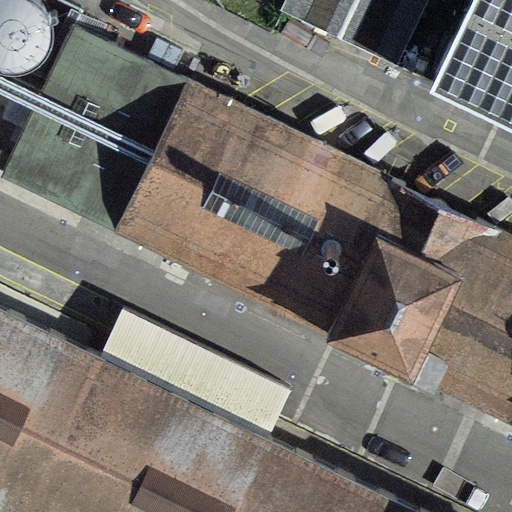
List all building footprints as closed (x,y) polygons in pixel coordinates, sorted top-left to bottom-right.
[(37,27),(30,0),(29,0),(0,0),(0,55),(23,50),(37,27)] [(393,61),(423,0),(280,0),(278,5),(393,61)] [(511,0),(461,0),(429,67),(511,106),(511,0)] [(1,167),(511,415),(511,236),(71,23),(1,167)] [(0,498),(28,511),(436,511),(0,300),(0,498)]
